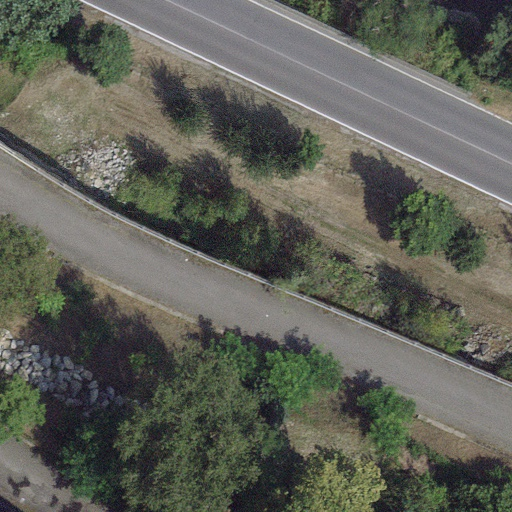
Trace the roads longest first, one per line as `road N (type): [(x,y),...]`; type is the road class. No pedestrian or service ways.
road 1 (unclassified): [(0,169),(511,395)]
road 2 (tertiary): [(66,0),(511,201)]
